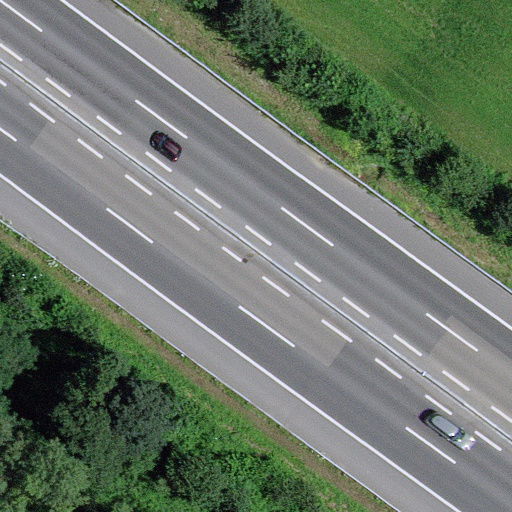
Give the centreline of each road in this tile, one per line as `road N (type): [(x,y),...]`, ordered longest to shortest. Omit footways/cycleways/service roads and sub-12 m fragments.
road 1 (motorway): [(0,130),(511,504)]
road 2 (motorway): [(511,373),(0,5)]
